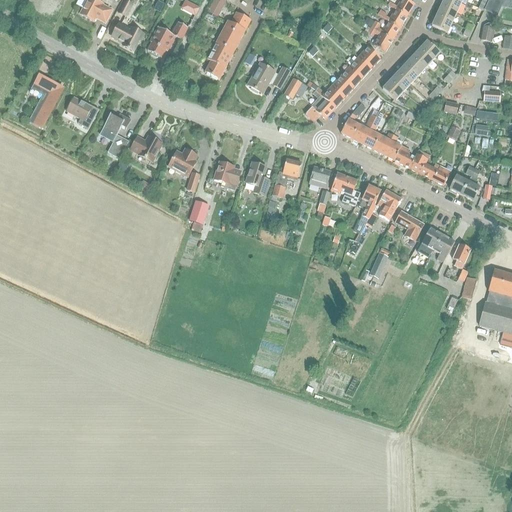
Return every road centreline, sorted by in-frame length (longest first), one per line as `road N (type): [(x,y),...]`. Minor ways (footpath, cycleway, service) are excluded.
road 1 (tertiary): [(324,141),(297,141),(161,102),(0,15)]
road 2 (tertiary): [(511,236),(324,141)]
road 3 (residential): [(324,141),(414,30)]
